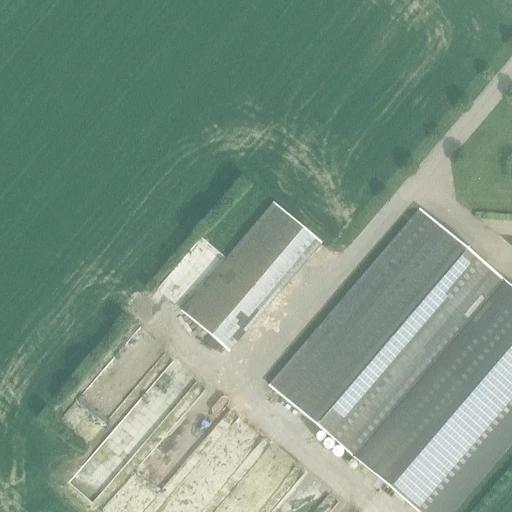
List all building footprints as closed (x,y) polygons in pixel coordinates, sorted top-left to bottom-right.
[(272,204),(180,312),(226,350),(318,243),(272,204)] [(511,292),(419,214),(273,387),(417,511),(418,511),(470,511),(511,460),(511,292)] [(109,376),(85,402),(96,412),(121,387),(109,376)] [(153,383),(82,466),(101,482),(172,399),(153,383)] [(169,504),(177,511),(189,511),(200,500),(186,486),(169,504)]
